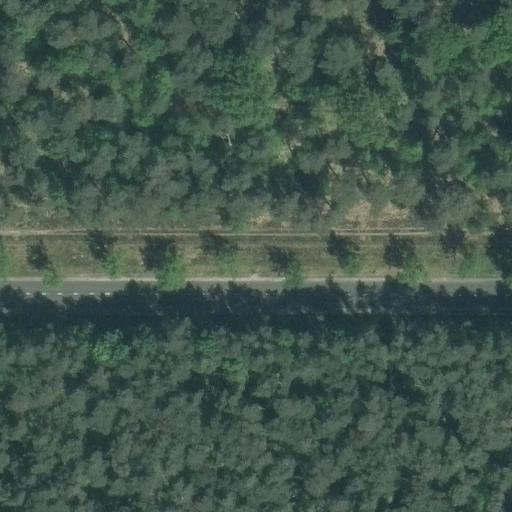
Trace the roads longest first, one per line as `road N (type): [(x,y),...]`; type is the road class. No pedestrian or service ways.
road 1 (unclassified): [(511,295),(0,294)]
road 2 (track): [(0,230),(511,229)]
